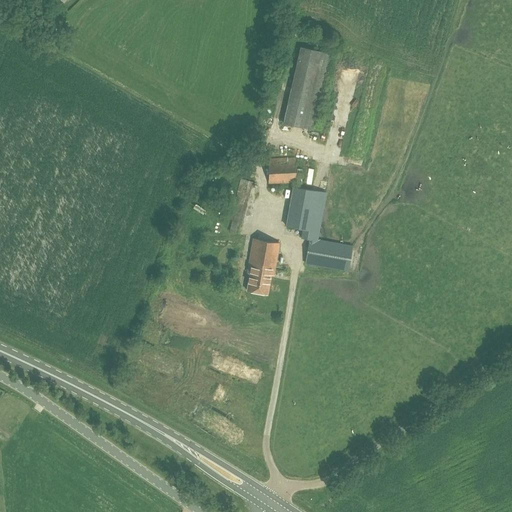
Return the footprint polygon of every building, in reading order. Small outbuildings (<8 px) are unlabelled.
[(300,46),(283,123),(313,130),(331,53),(300,46)] [(268,159),(268,172),(269,184),(295,183),(295,157),(268,159)] [(237,232),(240,222),(242,223),(247,205),(253,182),(241,178),(239,186),(234,185),(230,200),(234,202),(230,219),(232,220),(230,230),(237,232)] [(286,226),(298,228),(320,232),(327,192),(293,186),(286,226)] [(348,272),(350,258),(353,245),(309,237),(305,263),(348,272)] [(274,275),(279,243),(253,238),(247,273),(250,274),(247,290),(267,294),(271,275),(274,275)]
